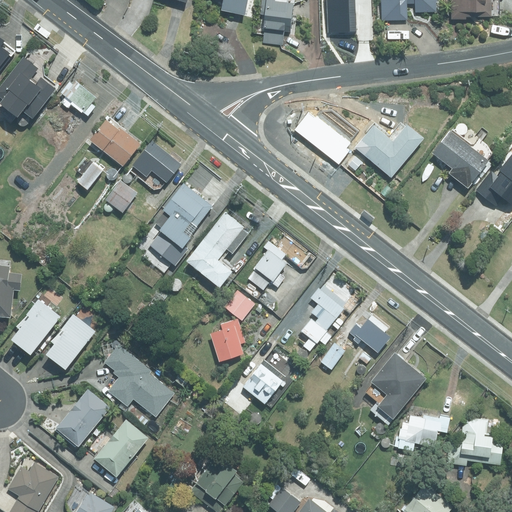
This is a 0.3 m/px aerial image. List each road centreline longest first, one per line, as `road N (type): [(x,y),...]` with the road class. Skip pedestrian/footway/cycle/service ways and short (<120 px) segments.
road 1 (secondary): [(511,358),(234,139)]
road 2 (residential): [(511,51),(300,80)]
road 3 (secondary): [(197,109),(51,0)]
